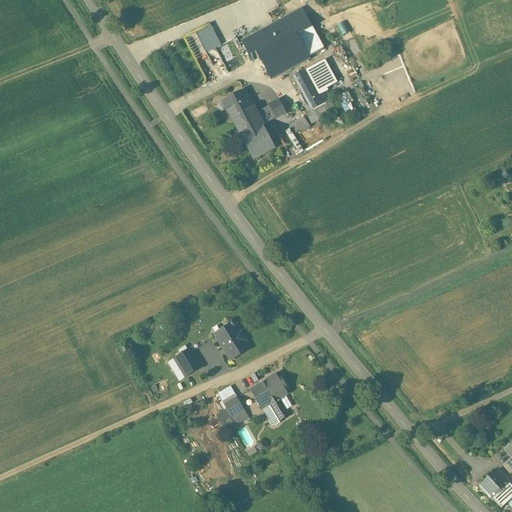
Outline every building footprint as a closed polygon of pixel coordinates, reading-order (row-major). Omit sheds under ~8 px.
[(302,11),(243,43),(248,51),(256,48),(272,77),(323,50),(302,11)] [(315,23),(321,19),(315,11),(309,15),(315,23)] [(344,22),(337,25),(342,35),(349,31),(344,22)] [(207,52),(222,45),(211,23),(186,35),(201,66),(211,62),(207,52)] [(312,67),(324,89),(336,83),(324,61),(312,67)] [(312,67),(295,76),(319,120),(335,111),(324,89),(312,67)] [(244,92),(224,103),(243,138),(242,138),(253,160),(275,149),(262,125),(256,115),(244,92)] [(339,96),(347,112),(356,108),(349,92),(339,96)] [(277,103),(256,115),(262,125),(283,113),(277,103)] [(302,118),(295,122),(301,131),(302,133),(309,129),(302,118)] [(301,131),(295,122),(291,125),(297,133),(301,131)] [(229,327),(216,335),(231,361),(248,350),(244,342),(245,341),(240,334),(239,334),(235,328),(236,328),(237,324),(235,321),(232,321),(229,322),(228,326),(229,327)] [(196,338),(182,342),(187,356),(197,353),(200,352),(196,338)] [(201,370),(197,355),(188,358),(178,361),(182,376),(201,370)] [(173,366),(167,368),(171,379),(176,377),(173,366)] [(278,374),(250,390),(262,410),(270,405),(279,399),(289,393),(278,374)] [(237,398),(231,387),(218,395),(225,406),(237,398)] [(237,398),(225,406),(227,410),(232,419),(233,418),(244,411),(237,398)] [(279,399),(270,405),(280,421),(288,416),(279,399)] [(225,430),(235,424),(233,418),(232,419),(227,410),(216,416),(225,430)] [(248,417),(244,411),(233,418),(235,424),(248,417)] [(269,449),(266,439),(257,441),(260,452),(269,449)] [(511,441),(503,450),(511,458),(511,457),(511,441)] [(249,456),(258,453),(256,447),(247,450),(249,456)] [(511,457),(511,458),(502,466),(510,474),(511,472),(511,457)] [(511,484),(498,470),(479,487),(501,510),(511,500),(511,484)]
